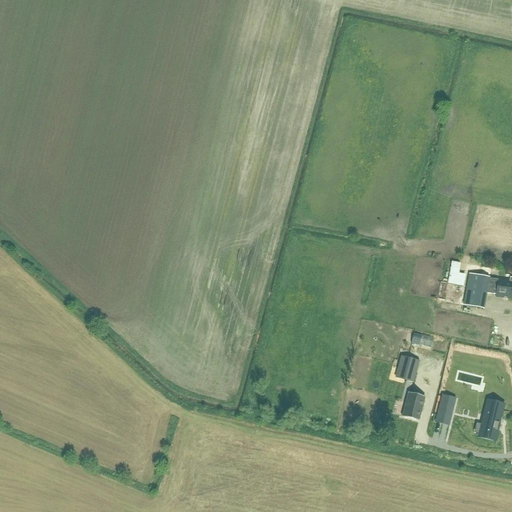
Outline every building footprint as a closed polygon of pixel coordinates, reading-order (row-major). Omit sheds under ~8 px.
[(468,274),(462,306),(482,310),(485,294),(495,295),(495,298),(511,299),(511,278),(509,278),(509,281),(488,279),(488,278),(468,274)] [(458,338),(477,342),(478,333),(459,329),(458,338),(435,333),(434,340),(456,344),(458,338)] [(418,362),(401,357),(395,378),(413,383),(418,362)] [(422,377),(441,378),(441,368),(422,368),(422,377)] [(400,392),(395,417),(412,420),(417,395),(400,392)] [(449,427),(455,399),(441,395),(435,423),(449,427)] [(483,434),(478,456),(494,459),(498,437),(499,438),(503,423),(485,419),(483,429),(484,430),(483,434)]
